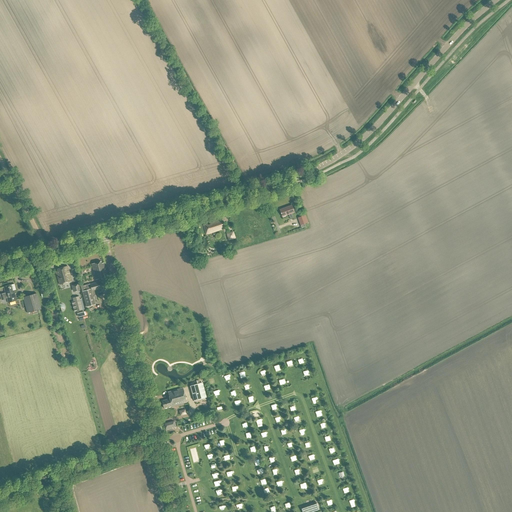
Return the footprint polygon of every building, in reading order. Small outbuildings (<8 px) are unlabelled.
[(292,214),(294,213),(292,206),(280,210),(282,217),(288,215),(289,217),(293,216),(292,214)] [(308,222),(305,215),(298,218),(300,225),(308,222)] [(220,222),(219,220),(204,226),(207,235),(225,229),(222,222),(220,222)] [(233,231),(226,233),(228,241),(236,238),(233,231)] [(96,280),(100,279),(108,277),(104,263),(102,264),(101,262),(92,264),(96,280)] [(72,281),(68,267),(57,269),(58,272),(56,272),(60,285),(72,281)] [(102,281),(101,282),(90,285),(81,288),(86,307),(96,304),(92,291),(104,288),(102,281)] [(71,285),(73,292),(80,290),(79,283),(71,285)] [(15,290),(14,284),(11,285),(3,287),(8,303),(16,301),(14,291),(15,290)] [(28,313),(41,309),(37,293),(23,297),(28,313)] [(71,302),(74,311),(84,309),(82,299),(80,299),(79,297),(73,298),(73,301),(71,302)] [(202,383),(190,386),(194,400),(206,397),(202,383)] [(187,403),(183,388),(168,392),(170,399),(162,401),(164,408),(172,406),(172,407),(187,403)] [(174,421),(164,424),(166,430),(176,427),(174,421)] [(312,511),(319,510),(316,502),(301,507),(302,511),(312,511)]
